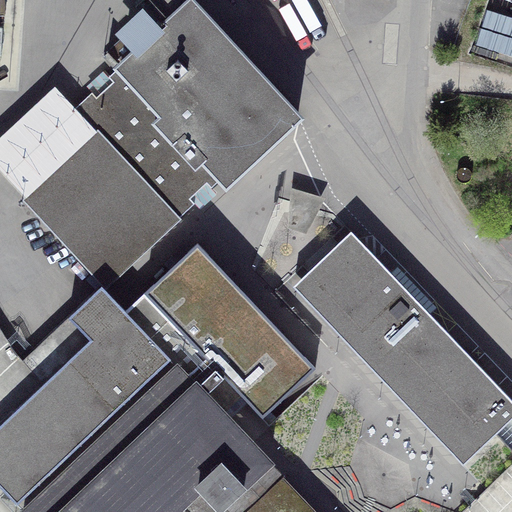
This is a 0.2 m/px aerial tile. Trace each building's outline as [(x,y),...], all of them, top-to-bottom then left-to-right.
[(106,79),(111,84),(204,184),(209,190),(219,180),(224,185),(295,119),(189,4),(164,27),(160,23),(184,1),(183,0),(142,0),(133,9),(146,22),(108,58),(118,68),(106,79)] [(353,0),(353,10),(373,11),(373,0),(353,0)] [(187,199),(204,184),(111,84),(95,100),(90,94),(73,110),(95,134),(23,201),(104,288),(192,205),(187,199)] [(324,198),(292,188),(287,227),(305,233),(324,198)] [(511,404),(349,233),(291,288),(461,466),(511,417),(511,404)] [(244,511),(280,478),(266,464),(279,452),(255,427),(304,381),(218,290),(227,281),(193,245),(123,312),(99,287),(66,319),(88,342),(41,386),(10,348),(0,333),(0,490),(20,511),(173,511),(179,507),(183,511),(244,511)] [(511,511),(511,465),(461,511),(511,511)] [(313,511),(281,477),(280,478),(244,511),(313,511)]
